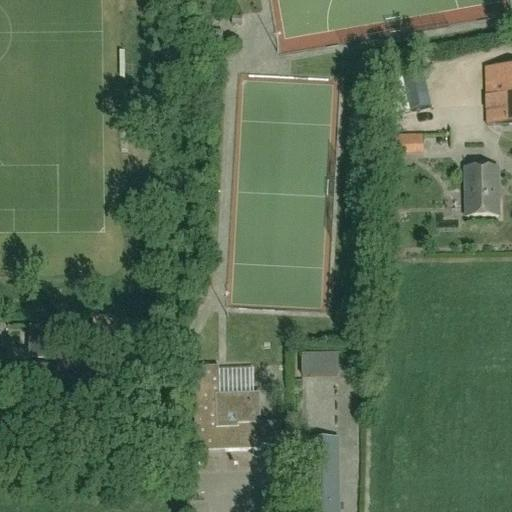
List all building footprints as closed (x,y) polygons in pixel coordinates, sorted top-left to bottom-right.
[(511,69),(485,70),(487,127),(511,126),(511,69)] [(388,86),(382,87),(390,120),(410,114),(432,109),(424,77),(409,81),(388,86)] [(498,172),(466,173),(468,221),(500,220),(498,172)] [(89,355),(142,357),(143,331),(141,331),(141,322),(92,321),(92,330),(89,330),(89,355)] [(0,390),(64,393),(66,368),(29,367),(29,362),(71,364),(73,331),(30,329),(29,351),(0,349),(0,390)] [(338,355),(301,356),(302,379),(339,379),(338,355)] [(260,396),(220,397),(219,369),(200,370),(197,373),(198,391),(194,391),(195,428),(191,428),(192,447),(195,451),(199,450),(225,450),(225,453),(261,452),(261,449),(279,448),(281,445),(281,425),(261,425),(260,396)] [(162,383),(132,381),(130,406),(159,409),(162,383)] [(308,511),(339,511),(338,441),(307,441),(308,511)]
